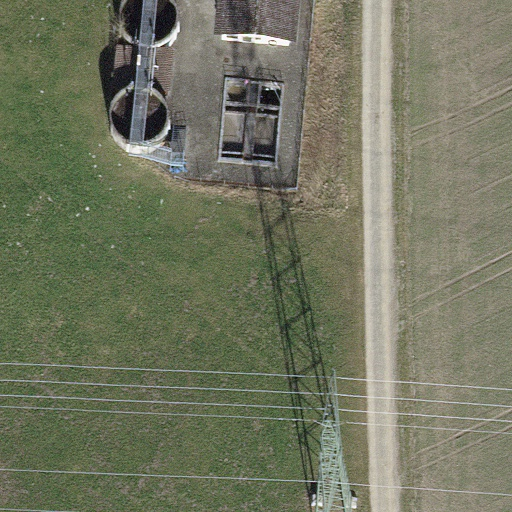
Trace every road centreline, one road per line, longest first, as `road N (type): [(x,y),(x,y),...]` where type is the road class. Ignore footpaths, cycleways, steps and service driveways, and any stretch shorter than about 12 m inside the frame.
road 1 (track): [(382,0),(388,511)]
road 2 (track): [(204,0),(192,179)]
